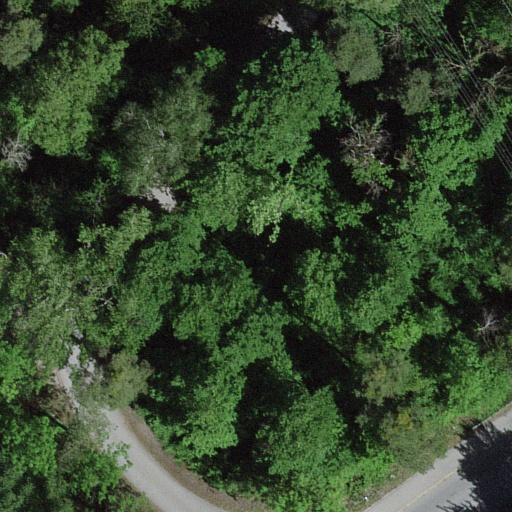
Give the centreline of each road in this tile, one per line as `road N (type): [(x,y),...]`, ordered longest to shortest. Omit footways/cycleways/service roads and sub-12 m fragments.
road 1 (track): [(305,0),(152,201),(83,306),(66,363)]
road 2 (track): [(66,363),(135,471),(198,511)]
